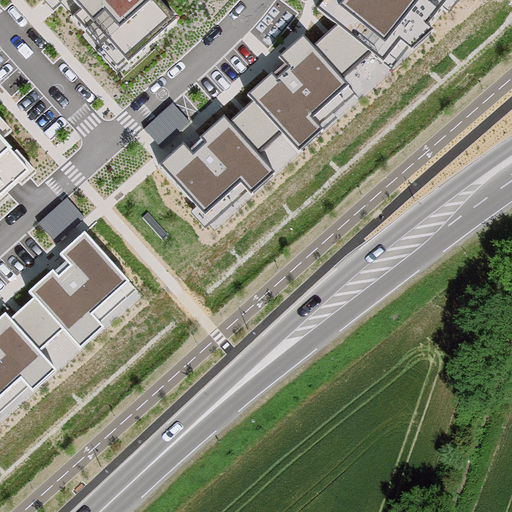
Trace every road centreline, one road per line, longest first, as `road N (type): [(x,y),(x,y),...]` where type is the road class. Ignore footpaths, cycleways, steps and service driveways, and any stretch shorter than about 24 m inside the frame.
road 1 (primary): [(105,511),(355,283),(482,192)]
road 2 (residential): [(107,145),(265,0)]
road 3 (residential): [(0,29),(107,145)]
road 4 (residential): [(107,145),(0,243)]
